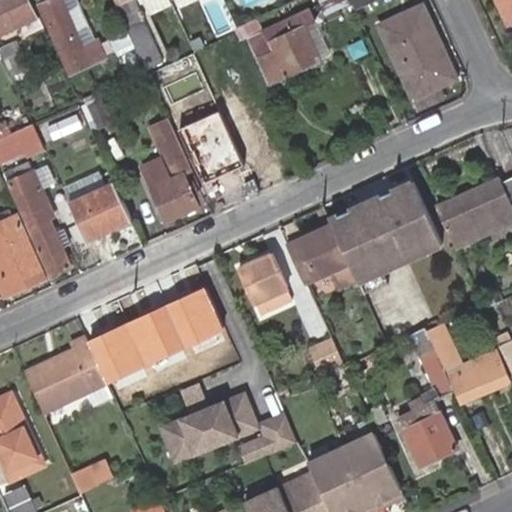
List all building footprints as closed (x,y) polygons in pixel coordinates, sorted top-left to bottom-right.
[(0,0),(0,33),(34,17),(26,0),(0,0)] [(75,30),(70,17),(62,1),(62,0),(36,0),(70,70),(106,53),(99,39),(92,42),(83,46),(75,30)] [(64,0),(62,1),(70,17),(79,12),(73,0),(64,0)] [(134,0),(115,0),(117,3),(120,8),(130,31),(144,61),(159,53),(143,19),(142,18),(135,2),(134,0)] [(172,6),(168,0),(134,0),(135,2),(142,18),(143,19),(151,16),(172,6)] [(319,0),(327,15),(354,3),(352,0),(319,0)] [(511,0),(498,0),(508,21),(511,18),(511,0)] [(415,98),(439,85),(457,77),(423,4),(380,24),(415,98)] [(79,12),(70,17),(75,30),(85,25),(79,12)] [(270,82),(318,61),(303,28),(312,24),(307,12),(264,32),(273,50),(259,57),(270,82)] [(166,50),(151,16),(143,19),(159,53),(166,50)] [(303,28),(318,61),(327,57),(312,24),(303,28)] [(85,25),(75,30),(83,46),(92,42),(85,25)] [(0,47),(0,51),(12,79),(32,71),(18,40),(0,47)] [(142,69),(133,51),(121,56),(130,74),(142,69)] [(447,99),(439,85),(415,98),(421,111),(447,99)] [(114,124),(104,100),(89,106),(100,130),(114,124)] [(183,174),(190,171),(167,119),(149,127),(168,168),(173,179),(151,189),(167,223),(199,208),(183,174)] [(44,148),(32,122),(0,136),(0,160),(25,149),(27,156),(44,148)] [(221,135),(210,139),(215,152),(226,148),(221,135)] [(247,174),(249,173),(237,148),(235,148),(217,156),(227,178),(229,182),(246,175),(247,174)] [(71,267),(62,249),(56,236),(48,218),(52,216),(27,163),(7,173),(53,276),(71,267)] [(173,179),(168,168),(146,179),(151,189),(173,179)] [(131,220),(112,178),(68,200),(87,239),(131,220)] [(501,182),(439,213),(456,250),(511,223),(511,181),(503,186),(501,182)] [(415,183),(334,220),(363,282),(369,295),(392,284),(387,272),(443,246),(415,183)] [(307,282),(312,279),(332,270),(342,290),(358,282),(332,226),(296,244),(290,247),(307,282)] [(23,231),(0,241),(0,261),(14,294),(45,280),(23,231)] [(56,236),(62,249),(71,245),(64,232),(56,236)] [(307,282),(290,247),(287,248),(304,283),(307,282)] [(271,255),(240,269),(261,315),(292,301),(271,255)] [(14,294),(0,261),(0,277),(8,296),(14,294)] [(138,329),(102,346),(120,383),(139,374),(192,348),(176,313),(139,331),(138,329)] [(433,340),(456,390),(459,389),(466,403),(510,383),(497,354),(461,369),(453,351),(462,347),(451,322),(439,327),(432,330),(429,331),(433,340)] [(457,394),(456,390),(433,340),(429,331),(429,330),(413,337),(428,369),(432,367),(446,399),(457,394)] [(503,347),(501,348),(511,372),(511,337),(501,341),(503,347)] [(44,415),(109,385),(87,338),(72,345),(75,352),(26,375),(44,415)] [(309,349),(320,373),(343,362),(332,338),(309,349)] [(142,382),(139,374),(120,383),(124,391),(127,393),(140,387),(142,382)] [(259,425),(245,393),(165,426),(178,458),(259,425)] [(12,395),(0,400),(0,462),(5,473),(40,457),(12,395)] [(413,423),(411,420),(404,423),(423,464),(459,448),(437,400),(427,405),(431,415),(413,423)] [(411,420),(413,423),(431,415),(427,405),(408,413),(411,420)] [(243,463),(299,441),(287,413),(263,423),(267,433),(236,446),(243,463)] [(403,490),(376,433),(343,449),(372,511),(389,503),(387,497),(403,490)] [(369,511),(372,511),(343,449),(310,464),(332,511),(369,511)] [(81,494),(113,479),(105,461),(73,476),(81,494)] [(291,511),(331,511),(314,472),(281,487),(291,511)] [(291,511),(281,487),(246,503),(250,511),(291,511)] [(24,489),(4,498),(10,511),(26,511),(33,509),(24,489)] [(164,511),(158,499),(142,506),(143,508),(133,511),(164,511)]
